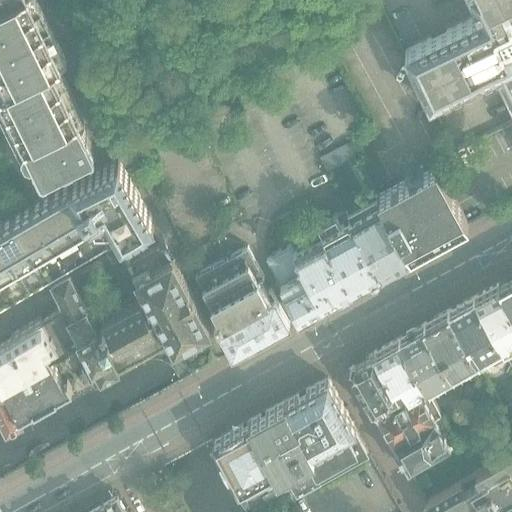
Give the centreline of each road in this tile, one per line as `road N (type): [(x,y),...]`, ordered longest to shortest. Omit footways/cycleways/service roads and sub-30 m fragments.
road 1 (tertiary): [(122,450),(321,343)]
road 2 (tertiary): [(321,343),(511,238)]
road 3 (residential): [(321,343),(415,511)]
road 4 (tertiary): [(12,511),(122,450)]
